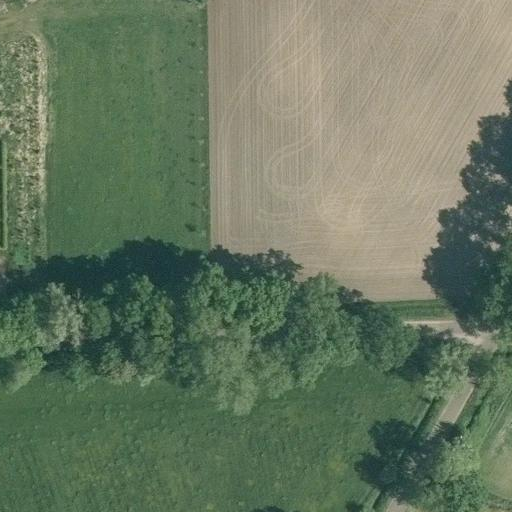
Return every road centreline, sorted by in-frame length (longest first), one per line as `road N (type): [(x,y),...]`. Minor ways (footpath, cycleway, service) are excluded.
road 1 (unclassified): [(0,349),(464,329),(489,335)]
road 2 (unclassified): [(390,511),(489,335)]
